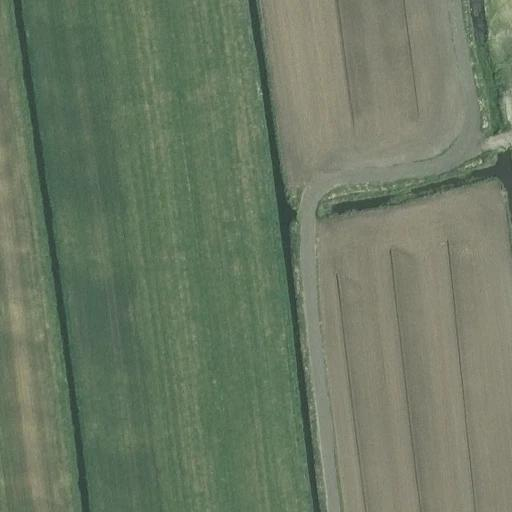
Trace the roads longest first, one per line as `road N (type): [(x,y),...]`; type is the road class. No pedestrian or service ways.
road 1 (track): [(511,133),(416,171),(343,179),(316,192),(307,212),(334,511)]
road 2 (track): [(456,0),(470,125),(462,155)]
